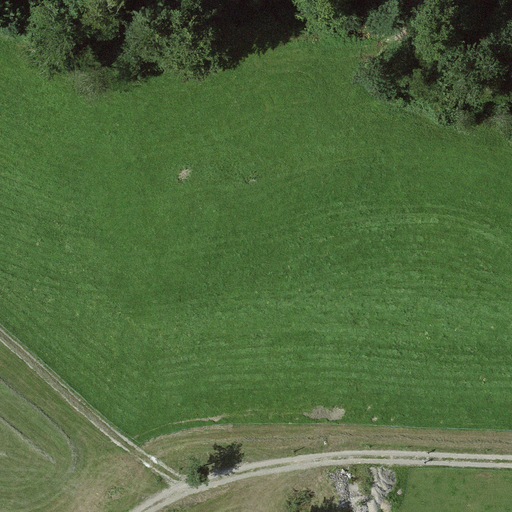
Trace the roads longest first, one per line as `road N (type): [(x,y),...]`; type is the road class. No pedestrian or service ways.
road 1 (unclassified): [(511,467),(369,461),(181,487)]
road 2 (track): [(0,338),(181,487),(153,511)]
